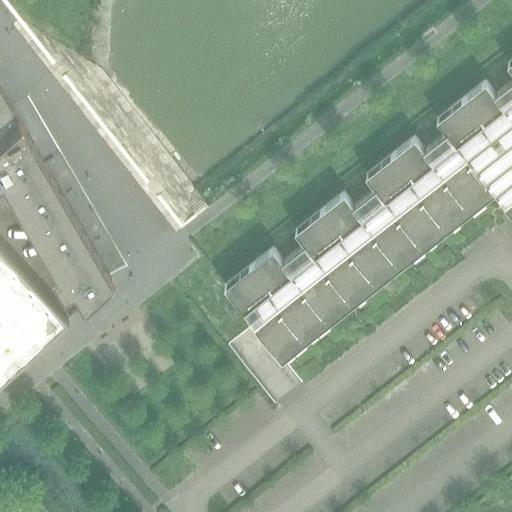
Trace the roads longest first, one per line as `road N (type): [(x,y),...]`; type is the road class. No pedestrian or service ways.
road 1 (residential): [(299,410),(480,266),(495,264),(511,278)]
road 2 (unclassified): [(167,250),(48,94)]
road 3 (residential): [(186,511),(194,493),(299,410)]
